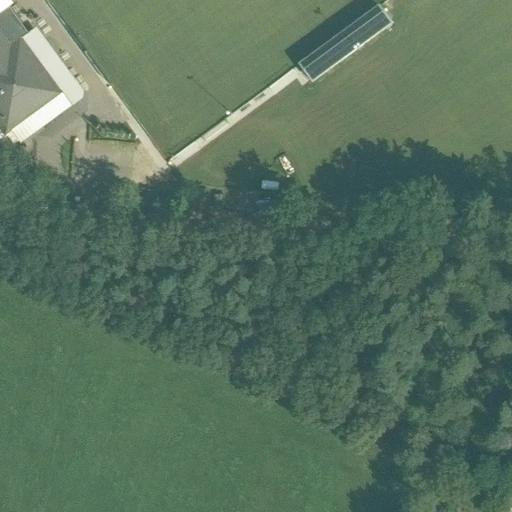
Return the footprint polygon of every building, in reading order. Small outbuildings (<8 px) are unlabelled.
[(300,66),(312,83),(393,24),(381,7),(380,6),(299,65),(300,66)] [(0,131),(5,138),(63,95),(21,39),(27,35),(7,8),(0,13),(0,131)] [(41,27),(27,37),(78,107),(91,97),(41,27)] [(31,163),(14,165),(17,189),(34,186),(31,163)] [(154,191),(139,190),(138,205),(153,206),(154,191)] [(511,509),(511,483),(503,506),(511,509)]
